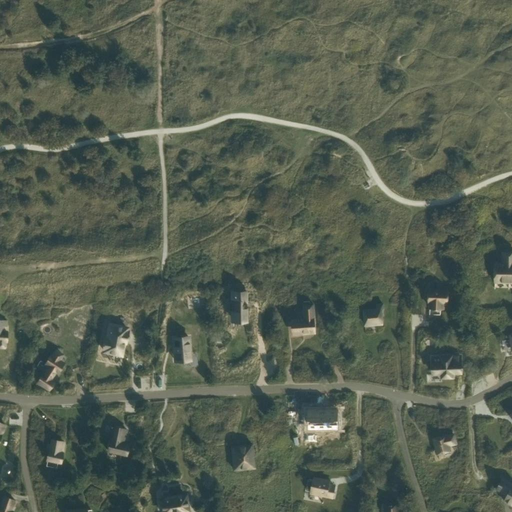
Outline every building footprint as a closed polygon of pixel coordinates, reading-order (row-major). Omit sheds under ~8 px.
[(509,281),(510,252),(503,252),(503,264),(495,264),(495,281),(509,281)] [(447,291),(429,290),(429,303),(430,303),(430,308),(443,309),(443,304),(446,304),(447,291)] [(225,298),(225,311),(232,311),(232,319),(233,319),(233,318),(247,318),(247,307),(247,303),(247,291),(246,291),(246,292),(233,292),(232,292),(232,298),(225,298)] [(304,302),(304,305),(305,320),(292,321),(293,333),(315,332),(314,304),(310,305),(310,301),(304,302)] [(381,309),(383,309),(383,304),(376,305),(377,309),(364,310),(365,325),(382,324),(381,309)] [(107,339),(105,338),(103,349),(104,350),(104,352),(121,355),(124,342),(126,343),(128,332),(126,331),(127,328),(110,325),(107,339)] [(188,337),(173,338),(175,361),(190,360),(188,337)] [(62,355),(56,351),(52,356),(50,355),(45,364),(49,366),(43,375),(42,375),(37,383),(49,390),(54,382),(50,380),(56,371),(58,372),(63,363),(58,361),(62,355)] [(441,357),(432,357),(433,374),(441,374),(442,378),(453,377),(453,373),(461,373),(460,356),(452,356),(441,356),(441,357)] [(171,425),(185,429),(192,406),(179,402),(171,425)] [(337,410),(309,411),(309,428),(338,428),(337,410)] [(108,451),(126,455),(128,445),(122,444),(123,441),(124,441),(126,430),(114,427),(111,441),(110,441),(108,451)] [(446,437),(446,436),(433,439),(437,454),(450,451),(448,445),(456,443),(454,435),(446,437)] [(64,442),(52,440),(50,451),(48,450),(47,460),(60,463),(62,453),(60,453),(61,450),(62,450),(64,442)] [(252,444),(244,445),(245,449),(231,450),(233,470),(241,469),(240,464),(246,464),(247,469),(254,468),(252,444)] [(333,496),(335,487),(329,485),(329,482),(314,479),(313,480),(308,479),(307,480),(306,488),(306,489),(311,490),(311,492),(333,496)] [(499,486),(497,490),(504,494),(507,495),(504,502),(511,505),(511,484),(502,479),(499,486)] [(0,511),(16,511),(15,493),(2,493),(2,494),(0,493),(0,511)] [(187,509),(185,496),(160,499),(162,511),(182,511),(183,510),(187,509)] [(397,511),(397,503),(386,504),(381,504),(381,511),(386,511),(397,511)]
